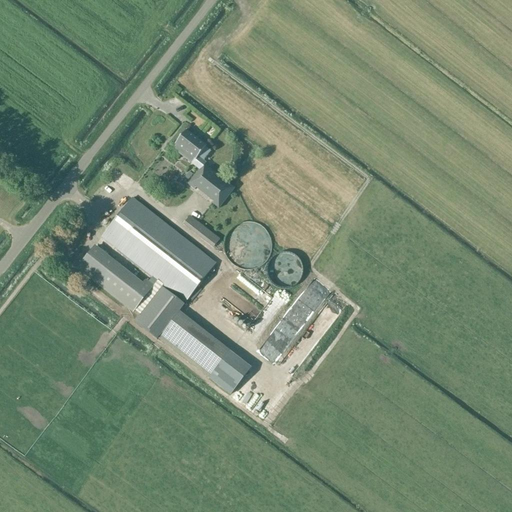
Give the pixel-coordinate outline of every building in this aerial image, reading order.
[(206,146),(186,130),(174,145),(176,146),(173,149),(191,164),(194,160),(195,161),(206,146)] [(186,184),(218,207),(230,191),(198,168),(186,184)] [(109,175),(113,178),(107,184),(116,192),(127,180),(115,169),(109,175)] [(102,237),(185,302),(216,263),(133,198),(102,237)] [(214,247),(219,240),(193,220),(188,226),(214,247)] [(230,231),(229,233),(227,235),(225,241),(224,246),(225,252),(227,257),(230,262),(234,266),(239,268),(245,270),(251,270),(256,268),(261,266),(265,262),(269,257),(271,252),(271,246),(271,241),(269,235),(265,231),(261,227),(256,224),(251,223),(245,223),(239,224),(234,227),(230,231)] [(227,355),(93,249),(78,269),(134,312),(131,316),(209,377),(227,355)] [(293,275),(295,258),(287,258),(287,260),(285,260),(284,269),(277,268),(277,274),(293,275)] [(244,286),(249,279),(241,274),(236,281),(244,286)] [(263,311),(239,292),(221,314),(244,334),(263,311)] [(315,317),(297,344),(306,350),(324,323),(315,317)] [(209,377),(231,394),(249,371),(227,355),(209,377)] [(255,415),(273,426),(291,395),(273,385),(255,415)] [(300,394),(296,398),(305,406),(308,402),(300,394)]
